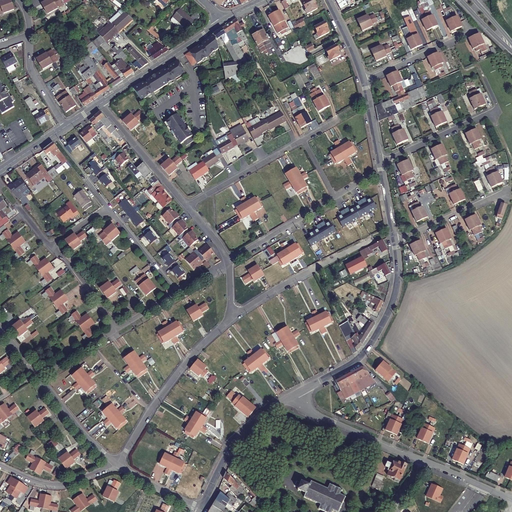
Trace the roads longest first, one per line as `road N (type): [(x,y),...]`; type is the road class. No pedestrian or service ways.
road 1 (tertiary): [(395,241),(394,297),(369,345),(296,393)]
road 2 (residential): [(115,461),(187,360),(231,317)]
road 3 (residential): [(187,205),(336,120)]
road 4 (residential): [(231,317),(370,239)]
road 5 (residential): [(228,262),(361,181)]
road 6 (tertiary): [(296,393),(238,438),(200,509)]
road 7 (residential): [(296,393),(311,412),(426,461)]
road 8 (secondary): [(101,102),(223,20)]
road 9 (residential): [(101,102),(187,205)]
road 10 (residential): [(379,162),(498,108)]
road 11 (residential): [(364,81),(476,29)]
road 12 (residential): [(0,464),(62,483),(115,461)]
